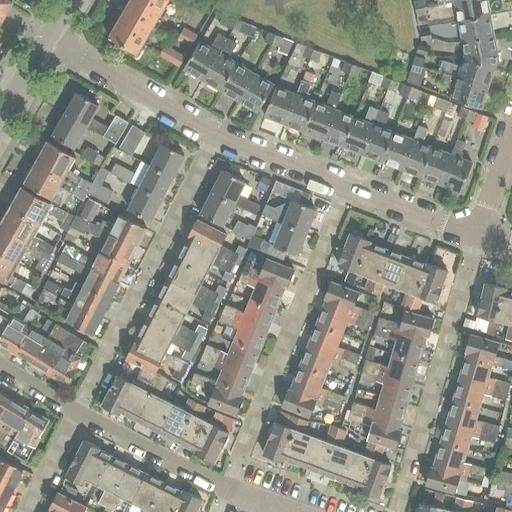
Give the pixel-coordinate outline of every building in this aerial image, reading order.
[(0,0),(0,20),(8,7),(10,4),(1,0),(0,0)] [(167,0),(130,0),(126,8),(154,24),(167,0)] [(419,0),(413,1),(414,9),(425,7),(423,0),(419,0)] [(454,2),(458,22),(490,16),(486,0),(463,0),(454,2)] [(414,9),(416,18),(427,16),(425,7),(414,9)] [(126,8),(109,37),(137,54),(154,24),(126,8)] [(427,16),(416,18),(418,26),(428,24),(427,16)] [(490,16),(458,22),(462,43),(494,36),(490,16)] [(225,26),(232,29),(235,20),(228,17),(225,26)] [(235,20),(232,29),(246,35),(250,26),(235,20)] [(177,39),(184,42),(190,31),(184,28),(177,39)] [(429,30),(419,32),(421,41),(431,39),(429,30)] [(190,31),(184,42),(190,46),(197,35),(190,31)] [(267,32),(264,42),(271,45),(275,35),(267,32)] [(201,41),(184,69),(203,80),(227,39),(218,34),(211,46),(201,41)] [(275,35),(271,45),(279,48),(283,38),(275,35)] [(494,36),(462,43),(464,55),(463,59),(494,68),(498,56),(494,36)] [(279,48),(278,52),(287,55),(293,42),(283,38),(279,48)] [(227,39),(203,80),(221,91),(237,62),(229,57),(236,44),(227,39)] [(419,44),(416,53),(417,53),(425,56),(428,47),(420,45),(419,44)] [(166,59),(171,50),(164,46),(159,55),(166,59)] [(305,47),(302,56),(310,60),(313,50),(305,47)] [(171,50),(166,59),(172,63),(177,54),(171,50)] [(313,50),(310,60),(318,63),(321,53),(313,50)] [(177,54),(172,63),(179,66),(184,58),(177,54)] [(424,59),(416,56),(415,56),(412,64),(422,67),(424,59)] [(334,59),(331,66),(337,68),(340,61),(334,59)] [(457,78),(457,79),(488,88),(494,68),(463,59),(457,78)] [(237,62),(221,91),(238,101),(255,73),(237,62)] [(344,62),(340,71),(348,75),(352,65),(344,62)] [(422,67),(412,64),(410,71),(419,74),(422,67)] [(352,65),(348,75),(356,78),(360,68),(352,65)] [(410,71),(406,82),(416,85),(419,74),(410,71)] [(306,72),(302,81),(310,84),(314,75),(306,72)] [(257,112),(262,104),(274,84),(255,73),(238,101),(257,112)] [(457,79),(457,78),(443,74),(440,84),(454,89),(451,99),(481,108),(488,88),(457,79)] [(383,77),(379,86),(387,89),(391,80),(383,77)] [(391,80),(387,89),(395,93),(399,83),(391,80)] [(285,124),(304,132),(316,101),(305,97),(310,84),(302,81),(301,81),(296,94),(285,124)] [(407,97),(411,87),(403,84),(399,94),(407,97)] [(277,86),(272,97),(269,107),(265,117),(285,124),(296,94),(277,86)] [(316,101),(304,132),(324,139),(335,109),(341,95),(340,95),(331,91),(325,105),(316,101)] [(417,102),(426,105),(430,95),(421,92),(417,102)] [(65,114),(87,127),(92,118),(98,106),(77,93),(65,114)] [(450,103),(437,99),(437,98),(430,95),(426,105),(434,108),(433,109),(446,114),(450,103)] [(343,147),(362,155),(379,111),(369,107),(364,120),(355,116),(343,147)] [(458,117),(465,120),(469,110),(462,107),(458,117)] [(324,139),(343,147),(355,116),(335,109),(324,139)] [(469,110),(465,120),(473,122),(476,114),(477,113),(469,110)] [(362,155),(382,162),(394,131),(383,127),(388,115),(379,111),(362,155)] [(473,122),(471,127),(482,132),(487,117),(477,113),(476,114),(473,122)] [(86,127),(87,127),(65,114),(52,136),(74,148),(86,127)] [(109,128),(104,137),(116,144),(122,133),(123,132),(128,124),(118,117),(116,116),(109,128)] [(87,127),(86,127),(104,137),(109,128),(92,118),(87,127)] [(143,133),(133,126),(127,135),(138,141),(143,133)] [(401,170),(421,177),(432,147),(422,143),(427,130),(418,126),(413,139),(401,170)] [(382,162),(401,170),(413,139),(394,131),(382,162)] [(452,154),(440,185),(460,192),(472,162),(460,158),(462,153),(461,153),(465,143),(457,140),(451,154),(452,154)] [(42,155),(37,163),(88,191),(92,184),(68,170),(75,157),(49,142),(48,144),(45,143),(39,153),(42,155)] [(162,144),(151,166),(173,177),(184,155),(162,144)] [(94,162),(98,153),(87,147),(82,155),(94,162)] [(432,147),(421,177),(440,185),(452,154),(451,154),(432,147)] [(25,184),(51,199),(59,186),(83,200),(87,193),(88,191),(37,163),(32,171),(30,169),(24,179),(27,181),(25,184)] [(129,183),(134,173),(115,163),(110,173),(129,183)] [(151,166),(139,187),(162,199),(173,177),(151,166)] [(88,191),(87,193),(106,203),(112,192),(101,186),(108,172),(101,168),(92,184),(88,191)] [(260,207),(238,195),(245,182),(223,170),(212,192),(234,204),(233,205),(255,216),(260,207)] [(263,177),(258,187),(265,191),(270,181),(263,177)] [(303,192),(276,181),(271,192),(292,200),(299,203),(303,192)] [(67,213),(23,187),(18,195),(16,194),(9,206),(17,211),(40,224),(47,213),(62,221),(67,213)] [(128,209),(142,216),(151,221),(162,199),(139,187),(128,209)] [(200,214),(209,219),(223,226),(233,205),(234,204),(212,192),(200,214)] [(303,192),(299,203),(306,206),(310,195),(303,192)] [(89,198),(80,216),(92,223),(101,205),(89,198)] [(299,203),(292,200),(274,209),(266,205),(262,216),(276,222),(283,225),(283,223),(306,232),(315,209),(306,206),(299,203)] [(5,219),(0,227),(9,232),(44,252),(44,253),(50,257),(55,248),(33,236),(40,224),(17,211),(9,206),(2,218),(5,219)] [(62,221),(59,228),(67,233),(70,227),(75,217),(74,217),(67,213),(62,221)] [(100,227),(76,215),(75,217),(70,227),(84,234),(86,231),(105,241),(101,250),(129,264),(137,247),(100,227)] [(100,227),(137,247),(147,229),(119,215),(113,225),(103,220),(100,227)] [(238,266),(246,249),(238,245),(235,253),(220,245),(226,234),(197,219),(189,236),(187,240),(238,266)] [(250,240),(251,240),(253,236),(256,228),(248,224),(247,225),(237,221),(232,230),(250,240)] [(268,242),(264,240),(259,251),(283,261),(287,251),(297,255),(306,232),(283,223),(283,225),(276,222),(268,242)] [(9,232),(0,227),(0,253),(18,264),(24,253),(39,261),(44,253),(44,252),(9,232)] [(350,269),(345,282),(354,285),(358,273),(370,243),(370,242),(350,234),(344,250),(341,251),(338,259),(339,262),(338,265),(350,269)] [(390,234),(384,249),(388,250),(394,236),(390,234)] [(250,240),(247,246),(248,246),(248,247),(259,251),(264,240),(253,236),(251,240),(250,240)] [(394,236),(388,250),(392,252),(398,237),(394,236)] [(238,266),(187,240),(177,260),(205,274),(211,264),(225,271),(221,278),(229,283),(238,266)] [(372,292),(388,250),(384,249),(370,243),(358,273),(369,277),(364,289),(372,292)] [(91,268),(119,283),(129,264),(101,250),(95,261),(81,254),(77,261),(91,268)] [(385,283),(396,287),(408,258),(392,252),(388,250),(372,292),(380,296),(385,283)] [(0,280),(21,293),(26,284),(11,276),(18,264),(0,253),(0,280)] [(82,286),(111,300),(119,283),(91,268),(77,261),(61,253),(57,261),(87,277),(82,286)] [(294,269),(285,266),(265,258),(260,271),(244,265),(241,273),(284,290),(286,286),(287,287),(294,269)] [(407,291),(400,309),(403,310),(408,312),(426,265),(408,258),(396,287),(407,291)] [(205,274),(177,260),(167,280),(218,306),(226,289),(218,285),(214,292),(200,285),(205,274)] [(441,288),(444,281),(447,271),(427,264),(426,265),(408,312),(417,314),(423,298),(433,302),(434,302),(435,303),(437,299),(440,298),(443,291),(441,288)] [(284,290),(241,273),(238,281),(253,287),(248,300),(276,311),(284,290)] [(47,280),(43,287),(59,296),(63,288),(47,280)] [(218,306),(167,280),(157,299),(185,314),(191,303),(205,310),(201,318),(209,322),(218,306)] [(353,305),(358,292),(331,281),(324,298),(326,299),(324,303),(371,322),(374,313),(353,305)] [(59,296),(102,318),(111,300),(82,286),(74,282),(69,291),(63,288),(59,296)] [(487,333),(486,334),(495,336),(498,321),(506,290),(506,288),(485,283),(481,300),(478,302),(476,310),(478,312),(477,316),(479,317),(479,316),(490,319),(487,333)] [(0,293),(4,287),(0,285),(0,313),(11,319),(12,317),(15,312),(0,302),(0,293)] [(43,287),(36,300),(43,303),(45,298),(55,303),(59,296),(43,287)] [(511,291),(506,290),(498,321),(509,324),(505,339),(511,340),(511,291)] [(84,331),(86,333),(92,336),(102,318),(59,296),(55,303),(70,310),(64,321),(84,331)] [(185,314),(157,299),(147,319),(198,345),(206,329),(198,325),(194,332),(180,324),(185,314)] [(276,311),(248,300),(244,312),(225,305),(222,313),(268,331),(276,311)] [(38,315),(39,314),(41,311),(30,304),(24,301),(19,309),(27,314),(22,323),(12,317),(11,319),(2,334),(0,337),(0,345),(7,350),(7,349),(14,353),(38,315)] [(342,334),(347,322),(368,330),(371,322),(324,303),(316,324),(342,334)] [(408,312),(403,310),(399,324),(378,318),(376,326),(425,341),(427,336),(428,337),(433,319),(431,318),(429,317),(429,318),(417,314),(408,312)] [(0,337),(2,334),(11,319),(0,313),(0,337)] [(268,331),(222,313),(219,321),(227,324),(237,328),(233,338),(232,341),(259,352),(268,331)] [(32,364),(56,325),(38,315),(14,353),(28,362),(28,361),(32,364)] [(465,319),(463,327),(474,330),(487,333),(490,319),(479,316),(479,317),(477,316),(476,322),(465,319)] [(198,345),(147,319),(137,338),(165,353),(170,342),(185,350),(181,357),(190,361),(198,345)] [(227,324),(223,335),(233,338),(237,328),(227,324)] [(359,355),(358,355),(337,346),(342,334),(316,324),(308,344),(356,364),(359,355)] [(56,325),(32,364),(36,366),(36,367),(49,374),(73,335),(56,325)] [(425,341),(376,326),(374,335),(394,341),(391,354),(419,362),(425,341)] [(498,343),(495,342),(470,334),(465,352),(467,352),(465,356),(492,364),(511,370),(511,361),(494,356),(498,343)] [(73,335),(49,374),(56,379),(56,380),(64,385),(65,384),(67,385),(77,370),(90,345),(73,335)] [(165,353),(137,338),(135,343),(134,342),(126,359),(135,363),(141,367),(154,374),(155,373),(160,362),(175,369),(171,377),(179,381),(188,364),(165,353)] [(259,352),(232,341),(227,353),(206,345),(203,353),(251,372),(259,352)] [(356,364),(308,344),(300,365),(326,375),(331,363),(353,372),(356,364)] [(251,372),(203,353),(200,361),(221,370),(216,382),(243,393),(251,372)] [(365,360),(363,365),(362,368),(413,383),(419,362),(391,354),(387,366),(365,360)] [(465,356),(459,378),(507,392),(510,384),(488,377),(492,364),(465,356)] [(326,375),(300,365),(292,385),(339,404),(343,396),(321,388),(326,375)] [(102,405),(120,414),(121,413),(136,420),(159,375),(155,373),(154,374),(141,367),(133,384),(126,380),(117,376),(102,405)] [(362,368),(360,377),(382,383),(379,396),(407,404),(413,383),(362,368)] [(207,403),(225,411),(234,414),(234,415),(235,415),(236,415),(243,398),(241,397),(243,393),(216,382),(194,373),(191,381),(212,390),(207,403)] [(163,423),(173,404),(158,397),(167,379),(159,375),(136,420),(158,432),(163,423)] [(459,378),(453,399),(480,407),(484,394),(505,401),(507,392),(459,378)] [(291,410),(309,416),(314,404),(336,413),(339,404),(292,385),(290,390),(288,389),(282,406),(291,410)] [(0,391),(0,420),(14,400),(0,391)] [(353,402),(350,411),(401,426),(407,404),(379,396),(375,409),(353,402)] [(188,398),(183,409),(173,404),(163,423),(158,432),(177,442),(197,403),(188,398)] [(453,399),(447,420),(496,435),(499,426),(476,420),(480,407),(453,399)] [(31,410),(14,400),(0,420),(0,445),(7,450),(31,410)] [(177,442),(195,451),(210,423),(201,419),(206,408),(197,403),(177,442)] [(23,441),(26,444),(35,448),(40,438),(40,437),(49,421),(47,420),(47,419),(39,414),(38,415),(31,410),(7,450),(23,459),(27,453),(19,448),(23,441)] [(396,448),(400,435),(401,430),(399,430),(401,426),(350,411),(348,419),(370,426),(366,440),(368,440),(368,439),(376,442),(384,445),(385,445),(394,447),(394,448),(395,448),(396,448)] [(215,412),(210,423),(195,451),(194,453),(214,463),(222,447),(225,446),(229,439),(227,436),(229,433),(229,432),(219,428),(224,417),(215,412)] [(289,415),(285,426),(295,430),(299,419),(289,415)] [(224,417),(219,428),(229,432),(229,433),(233,421),(224,417)] [(308,422),(299,419),(295,430),(284,460),(303,467),(314,437),(304,433),(308,422)] [(447,420),(440,442),(467,450),(471,437),(494,443),(496,435),(447,420)] [(268,434),(269,437),(263,454),(284,461),(284,460),(295,430),(285,426),(275,422),(275,423),(275,422),(274,426),(271,427),(268,434)] [(339,428),(330,425),(324,440),(314,437),(303,467),(322,474),(339,428)] [(341,481),(352,451),(341,447),(347,431),(339,428),(322,474),(341,481)] [(360,488),(376,442),(368,439),(368,440),(362,454),(352,451),(341,481),(360,488)] [(84,440),(66,476),(87,487),(90,481),(96,484),(111,456),(99,450),(100,448),(84,440)] [(379,461),(384,445),(376,442),(360,488),(359,489),(379,497),(386,480),(388,479),(391,471),(390,469),(391,465),(391,464),(390,464),(389,465),(379,461)] [(440,442),(434,463),(483,477),(485,469),(464,462),(467,450),(440,442)] [(107,507),(128,465),(111,456),(96,484),(105,489),(98,503),(107,507)] [(24,470),(15,466),(0,458),(0,481),(14,489),(24,470)] [(428,485),(445,490),(454,493),(458,479),(480,486),(483,477),(434,463),(433,467),(431,467),(426,484),(426,485),(427,485),(428,485)] [(130,502),(145,473),(128,465),(107,507),(115,511),(122,497),(130,502)] [(511,473),(499,471),(498,480),(511,482),(511,473)] [(149,511),(164,483),(145,473),(130,502),(142,508),(139,511),(149,511)] [(511,482),(498,480),(496,488),(511,491),(511,482)] [(14,489),(0,481),(0,501),(6,505),(14,489)] [(171,511),(182,492),(171,487),(164,483),(149,511),(171,511)] [(63,484),(59,493),(74,500),(78,491),(63,484)] [(196,511),(202,500),(183,490),(182,492),(171,511),(196,511)] [(82,511),(86,506),(74,500),(59,493),(57,492),(49,509),(50,509),(49,511),(82,511)] [(445,495),(436,493),(433,507),(422,504),(421,503),(421,504),(420,504),(420,507),(417,509),(415,511),(441,511),(442,508),(445,495)] [(461,511),(465,499),(457,497),(454,511),(442,508),(441,511),(461,511)] [(470,511),(473,501),(465,499),(461,511),(470,511)]
